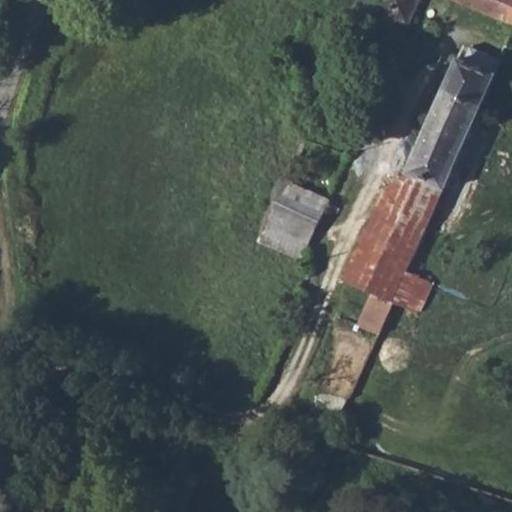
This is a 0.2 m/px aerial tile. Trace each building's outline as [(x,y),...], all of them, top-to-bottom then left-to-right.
[(376,0),(353,0),(353,2),(371,12),(371,21),(394,34),(404,32),(411,20),(377,0),(376,0)] [(377,0),(411,20),(418,0),(377,0)] [(511,0),(464,0),(511,19),(511,0)] [(461,56),(448,83),(485,100),(503,57),(483,49),(475,63),(461,56)] [(448,83),(429,129),(464,145),(485,100),(448,83)] [(429,129),(411,170),(446,186),(464,145),(429,129)] [(307,173),(288,165),(259,238),(294,253),(302,256),(324,198),(301,188),(307,173)] [(346,282),(374,295),(395,303),(446,186),(411,170),(384,196),(346,282)] [(374,295),(362,324),(381,333),(395,303),(374,295)]
